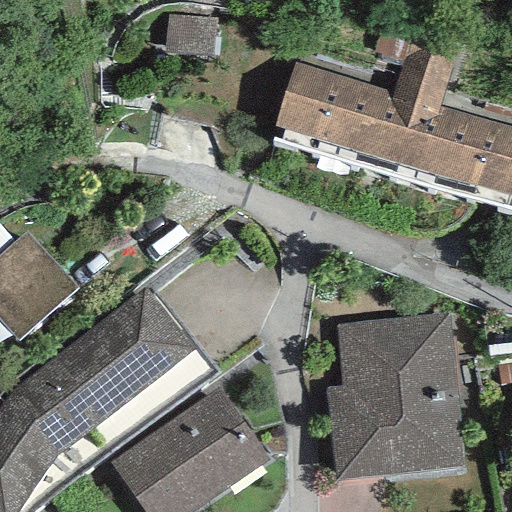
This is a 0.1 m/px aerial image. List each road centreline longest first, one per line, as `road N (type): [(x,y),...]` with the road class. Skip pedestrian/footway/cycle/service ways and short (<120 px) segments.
road 1 (residential): [(0,154),(162,170),(307,224)]
road 2 (residential): [(307,224),(284,357),(301,441),(303,511)]
road 3 (residential): [(307,224),(511,301)]
